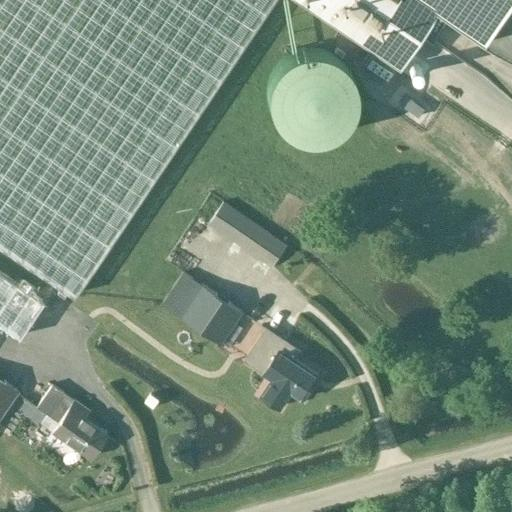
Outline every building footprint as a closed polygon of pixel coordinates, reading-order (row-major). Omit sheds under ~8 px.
[(0,0),(0,245),(73,294),(270,0),(0,0)] [(511,0),(298,0),(397,66),(419,34),(434,44),(451,19),(486,43),(511,3),(511,0)] [(355,98),(355,94),(355,89),(354,85),(353,80),(352,76),(350,72),(347,68),(345,65),(342,62),(339,59),(335,56),(331,54),(327,52),(323,50),(319,49),(314,49),(310,48),(305,49),(301,49),(297,50),(293,52),(289,54),(285,56),(281,59),(278,62),(275,65),(272,68),(270,72),(268,76),(267,80),(266,85),(265,89),(265,93),(265,98),(266,102),(267,107),(268,111),(270,115),(272,119),(275,122),(278,125),(281,128),(285,131),(289,133),(293,135),(297,137),(301,138),(305,138),(310,139),(314,138),(319,138),(323,137),(327,135),(331,133),(335,131),(339,128),(342,125),(345,122),(347,119),(350,115),(352,111),(353,107),(354,102),(355,98)] [(366,53),(360,62),(387,80),(393,71),(366,53)] [(271,267),(287,243),(223,201),(208,224),(271,267)] [(182,316),(203,284),(183,270),(161,302),(182,316)] [(0,323),(18,335),(42,300),(0,272),(0,323)] [(203,284),(182,316),(182,317),(220,343),(242,311),(203,284)] [(266,327),(245,359),(273,378),(261,394),(280,406),(291,390),(303,398),(319,375),(294,358),(299,349),(285,339),(282,343),(272,336),(275,333),(266,327)] [(0,413),(17,389),(0,378),(0,413)] [(45,381),(30,403),(51,418),(45,427),(84,454),(100,431),(77,415),(82,406),(66,395),(60,405),(51,399),(58,389),(45,381)] [(146,402),(151,395),(144,389),(138,397),(146,402)]
